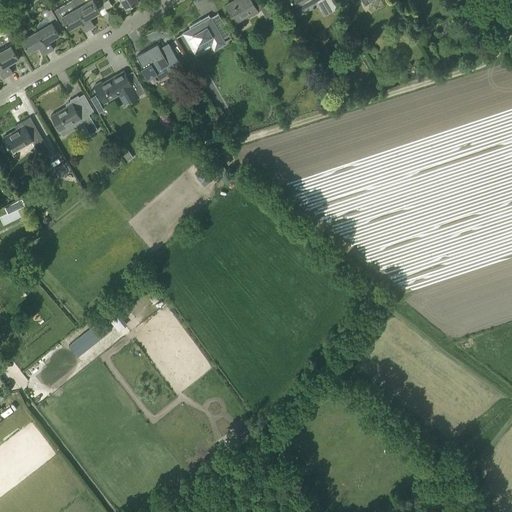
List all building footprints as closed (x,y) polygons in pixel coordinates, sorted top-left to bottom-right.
[(90,28),(72,0),(54,11),(62,25),(66,23),(69,28),(80,22),(85,31),(90,28)] [(72,0),(90,28),(94,26),(89,17),(99,11),(100,11),(98,8),(103,4),(100,0),(88,0),(86,2),(84,0),(72,0)] [(273,16),(263,0),(261,0),(257,3),(258,4),(256,6),(252,0),(240,0),(235,3),(233,0),(225,5),(236,24),(261,10),(267,19),(273,16)] [(291,0),(298,12),(317,1),(325,15),(337,8),(332,0),(291,0)] [(36,30),(49,52),(54,49),(49,40),(59,34),(56,29),(61,26),(56,17),(51,9),(49,10),(48,9),(47,9),(46,9),(45,9),(44,9),(43,10),(42,10),(42,11),(42,12),(42,13),(42,14),(42,15),(43,16),(44,17),(45,17),(48,23),(36,30)] [(211,16),(183,31),(196,54),(212,45),(214,49),(226,42),(224,38),(211,16)] [(36,30),(21,39),(29,52),(39,46),(44,55),(49,52),(36,30)] [(136,56),(143,67),(141,68),(147,79),(157,73),(160,79),(173,72),(172,70),(181,65),(168,43),(166,44),(167,46),(161,49),(157,44),(136,56)] [(0,61),(8,75),(13,72),(8,64),(18,58),(13,49),(11,45),(10,44),(3,48),(0,49),(0,61)] [(103,103),(118,94),(124,105),(131,101),(131,102),(139,97),(124,70),(123,71),(126,75),(118,79),(116,75),(102,83),(101,81),(94,86),(103,103)] [(97,94),(91,98),(100,113),(106,109),(97,94)] [(98,129),(78,95),(70,100),(72,103),(50,115),(59,131),(81,119),(90,134),(98,129)] [(241,100),(221,112),(227,122),(232,119),(231,117),(246,108),(249,107),(244,99),(241,100)] [(12,153),(12,152),(32,141),(41,157),(50,152),(30,117),(14,126),(16,129),(3,137),(12,153)] [(133,157),(123,143),(117,146),(127,161),(133,157)] [(196,176),(205,186),(218,174),(225,183),(232,178),(216,159),(196,176)] [(59,176),(68,170),(64,163),(55,168),(59,176)] [(21,198),(15,201),(18,209),(25,205),(21,198)] [(21,207),(0,217),(5,228),(26,218),(21,207)] [(103,318),(92,327),(101,338),(112,329),(103,318)] [(80,336),(68,345),(77,357),(89,348),(80,336)]
